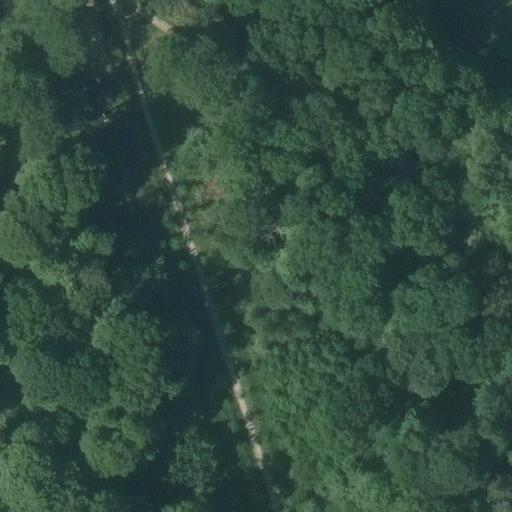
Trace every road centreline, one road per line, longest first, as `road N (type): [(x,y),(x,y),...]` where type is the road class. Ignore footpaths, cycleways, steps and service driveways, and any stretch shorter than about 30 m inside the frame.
road 1 (track): [(115,0),(133,77),(279,511)]
road 2 (track): [(511,281),(118,0)]
road 3 (track): [(394,511),(511,368)]
